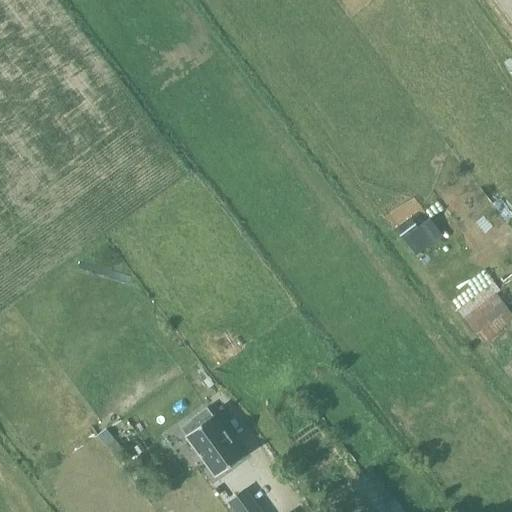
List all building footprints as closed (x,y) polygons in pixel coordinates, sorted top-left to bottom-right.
[(415,257),(443,236),(430,219),(419,228),(416,224),(400,236),(415,257)] [(484,344),(511,320),(511,314),(495,294),(499,290),(493,282),(457,311),(484,344)] [(216,477),(243,457),(214,416),(212,416),(207,409),(192,420),(197,427),(185,436),(216,477)] [(109,447),(114,454),(121,449),(116,442),(109,447)] [(336,498),(347,511),(404,511),(372,470),(336,498)]
